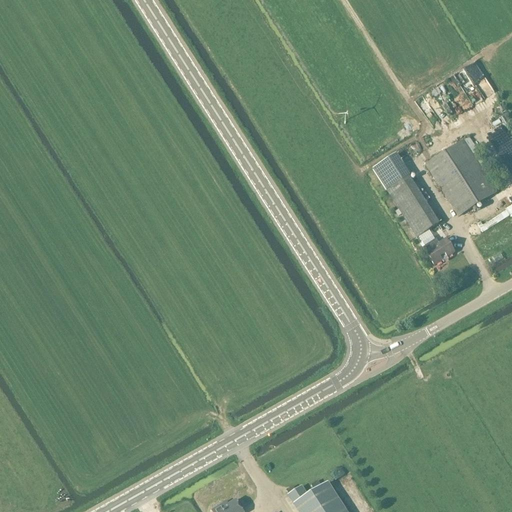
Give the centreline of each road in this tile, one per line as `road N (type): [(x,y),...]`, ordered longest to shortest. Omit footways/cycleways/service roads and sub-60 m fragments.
road 1 (secondary): [(360,356),(354,329),(143,0)]
road 2 (secondary): [(107,511),(341,381),(360,356)]
road 3 (unclassified): [(360,356),(403,345),(511,284)]
road 4 (track): [(431,135),(344,0)]
